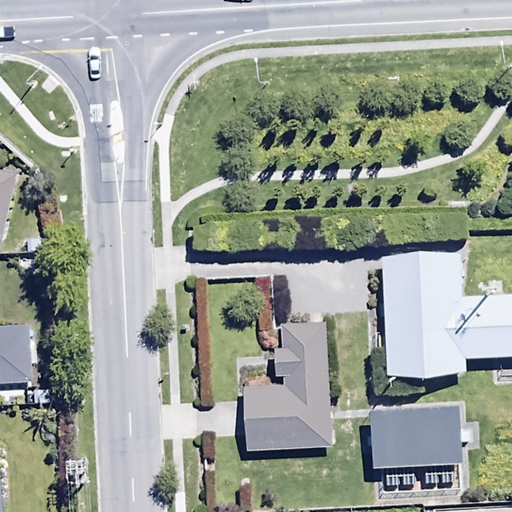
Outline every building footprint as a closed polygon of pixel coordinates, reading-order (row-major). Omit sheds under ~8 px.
[(0,239),(15,176),(0,172),(0,239)] [(457,258),(379,260),(383,377),(462,374),(462,361),(511,358),(511,296),(459,299),(457,258)] [(331,447),(323,326),(278,329),(279,352),(271,353),(273,381),(280,381),(281,389),(243,391),(246,452),(331,447)] [(0,384),(30,383),(27,328),(0,329),(0,384)] [(455,409),(370,413),(373,467),(460,463),(459,449),(472,449),(471,431),(456,432),(455,409)]
